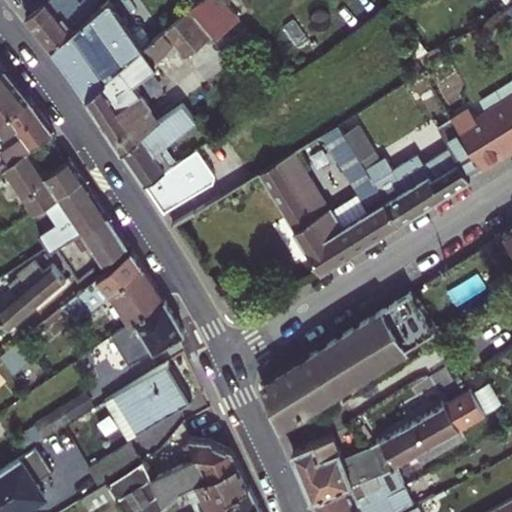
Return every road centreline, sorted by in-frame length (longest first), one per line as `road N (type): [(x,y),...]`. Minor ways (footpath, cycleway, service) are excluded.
road 1 (tertiary): [(0,15),(133,198),(229,361)]
road 2 (residential): [(511,185),(229,361)]
road 3 (unknown): [(277,461),(312,431),(451,351)]
road 4 (tertiary): [(229,361),(298,511)]
